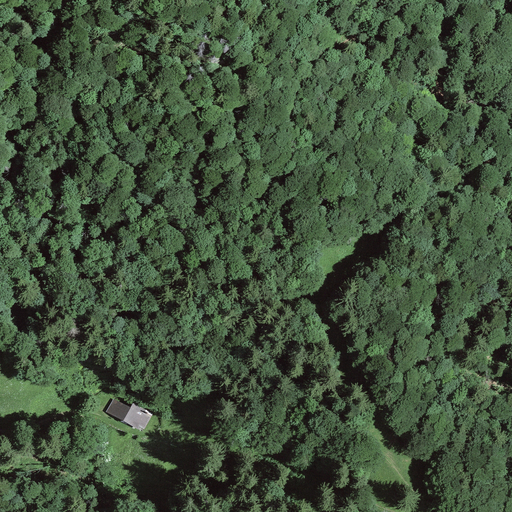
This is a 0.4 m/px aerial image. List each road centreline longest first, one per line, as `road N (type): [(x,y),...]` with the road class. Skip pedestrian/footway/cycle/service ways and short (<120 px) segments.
road 1 (track): [(0,315),(135,301),(245,336),(296,368),(412,486),(423,511)]
road 2 (track): [(0,431),(82,412),(139,433),(204,429),(258,445),(393,511)]
